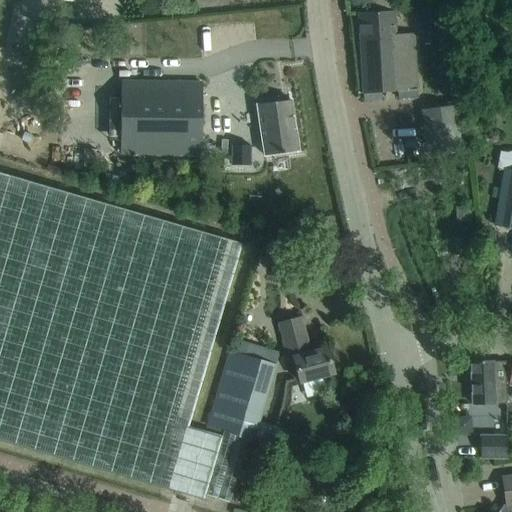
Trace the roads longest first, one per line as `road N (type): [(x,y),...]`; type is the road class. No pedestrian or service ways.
road 1 (unclassified): [(390,354),(316,0)]
road 2 (unclassified): [(429,511),(390,354)]
road 3 (unclassified): [(511,345),(476,339),(390,354)]
